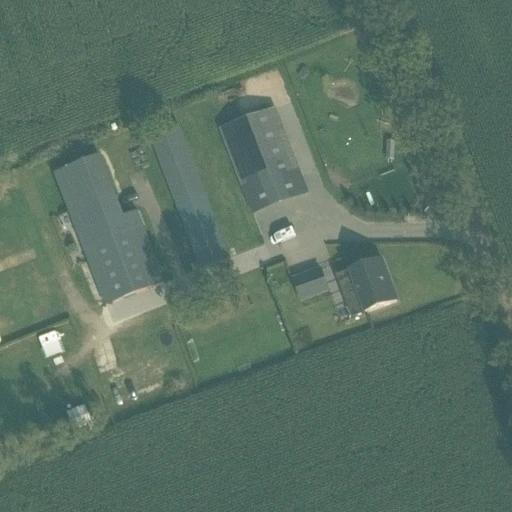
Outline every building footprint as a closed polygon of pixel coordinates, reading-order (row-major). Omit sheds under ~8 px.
[(274,110),(221,130),(247,197),(300,177),(274,110)] [(148,137),(199,271),(228,260),(178,126),(148,137)] [(100,157),(53,175),(87,263),(95,282),(102,301),(105,308),(165,284),(138,212),(124,217),(100,157)] [(339,277),(354,318),(396,303),(381,262),(339,277)] [(321,272),(294,282),(302,302),(328,292),(321,272)] [(48,355),(66,347),(58,329),(40,337),(48,355)]
